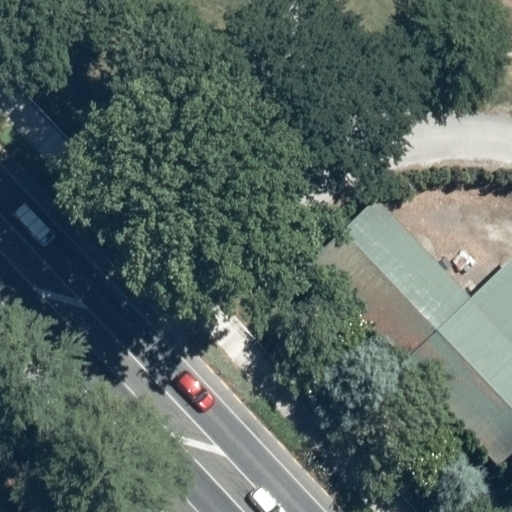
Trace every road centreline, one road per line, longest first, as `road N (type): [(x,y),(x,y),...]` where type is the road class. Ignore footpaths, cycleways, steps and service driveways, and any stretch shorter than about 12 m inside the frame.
road 1 (secondary): [(0,180),(307,511)]
road 2 (secondary): [(215,511),(0,282)]
